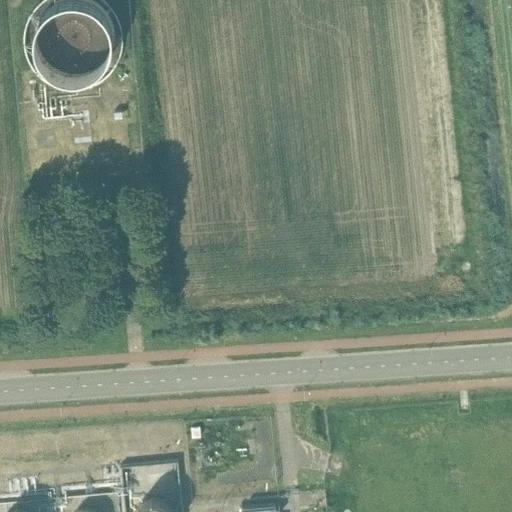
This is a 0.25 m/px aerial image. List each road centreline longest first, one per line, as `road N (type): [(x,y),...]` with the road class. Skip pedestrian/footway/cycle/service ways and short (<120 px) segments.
road 1 (tertiary): [(0,393),(277,373)]
road 2 (tertiary): [(277,373),(511,357)]
road 3 (unclassified): [(291,511),(277,373)]
